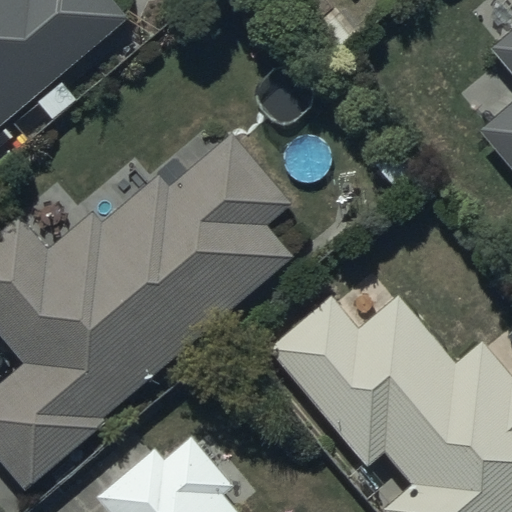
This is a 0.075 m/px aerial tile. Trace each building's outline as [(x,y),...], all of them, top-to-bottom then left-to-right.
[(0,0),(0,123),(126,15),(112,0),(0,0)] [(511,28),(491,45),(511,70),(511,99),(477,128),(511,170),(511,28)] [(19,215),(0,231),(0,328),(26,359),(0,380),(0,459),(26,490),(107,420),(103,416),(292,254),(267,224),(293,201),(233,132),(169,187),(157,172),(101,220),(92,210),(48,248),(19,215)] [(330,296),(271,347),(367,465),(383,450),(412,484),(382,510),(383,511),(511,511),(511,376),(511,377),(477,338),(451,361),(396,297),(359,329),(330,296)] [(155,447),(97,494),(110,511),(241,511),(227,494),(233,488),(191,436),(164,458),(155,447)]
